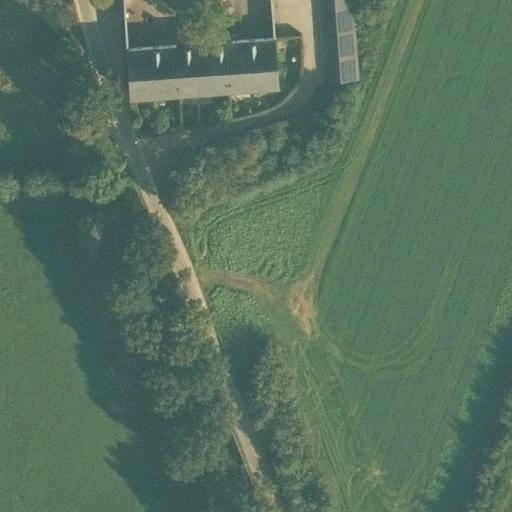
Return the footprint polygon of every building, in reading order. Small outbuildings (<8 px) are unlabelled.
[(354,30),(353,18),(348,18),(328,20),(329,31),(348,30),(354,30)] [(355,41),(354,30),(348,30),(329,31),(330,43),(355,41)] [(231,40),(231,39),(230,31),(221,32),(222,41),(226,90),(278,86),(275,37),(274,37),(273,37),(231,40)] [(222,41),(216,41),(215,32),(176,35),(175,35),(176,44),(174,44),(178,93),(226,90),(222,41)] [(165,94),(178,93),(174,44),(128,47),(126,48),(129,90),(129,97),(165,94)] [(358,78),(357,66),(332,68),(333,80),(352,78),(358,78)]
